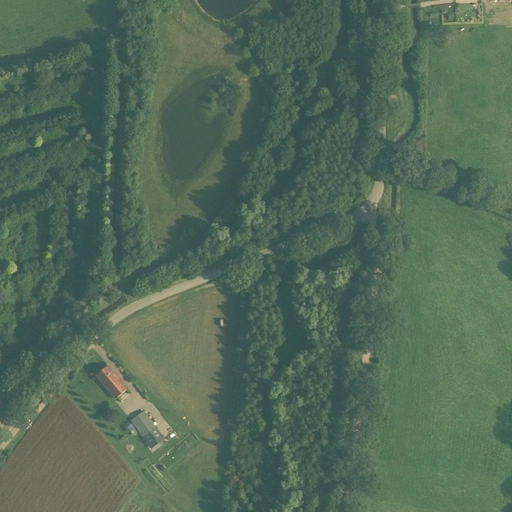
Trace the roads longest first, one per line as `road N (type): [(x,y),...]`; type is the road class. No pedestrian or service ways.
road 1 (unclassified): [(0,444),(112,321),(354,220),(377,196)]
road 2 (unclassified): [(349,511),(377,196)]
road 3 (unclassified): [(377,196),(390,0)]
